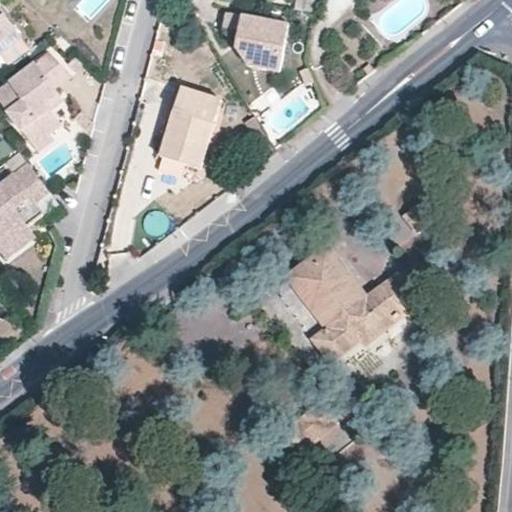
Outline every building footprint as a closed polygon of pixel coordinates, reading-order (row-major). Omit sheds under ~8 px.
[(22,39),(0,9),(0,53),(1,55),(21,40),(22,39)] [(282,73),(290,23),(226,13),(224,28),(240,31),(237,49),(249,68),(282,73)] [(10,66),(30,51),(21,40),(1,55),(10,66)] [(48,105),(61,94),(56,88),(73,75),(50,52),(0,90),(0,100),(34,146),(50,134),(63,124),(53,112),(48,105)] [(77,74),(88,64),(78,55),(68,64),(77,74)] [(315,83),(310,68),(301,71),(307,86),(315,83)] [(202,170),(223,101),(182,88),(161,158),(162,158),(186,165),(202,170)] [(53,112),(66,102),(61,94),(48,105),(53,112)] [(96,124),(83,111),(75,119),(93,137),(96,124)] [(267,136),(255,116),(246,122),(258,141),(267,136)] [(39,153),(55,141),(50,134),(34,146),(39,153)] [(0,135),(0,157),(11,150),(0,135)] [(186,165),(162,158),(158,170),(182,178),(186,165)] [(46,214),(38,203),(52,193),(30,163),(0,185),(0,248),(29,227),(46,214)] [(441,216),(427,198),(405,215),(420,234),(441,216)] [(0,251),(7,261),(38,238),(29,227),(0,248),(0,251)] [(396,323),(424,302),(400,272),(369,297),(328,245),(287,277),(325,327),(312,338),(333,364),(392,318),(396,323)] [(303,454),(339,427),(323,406),(287,434),(303,454)]
